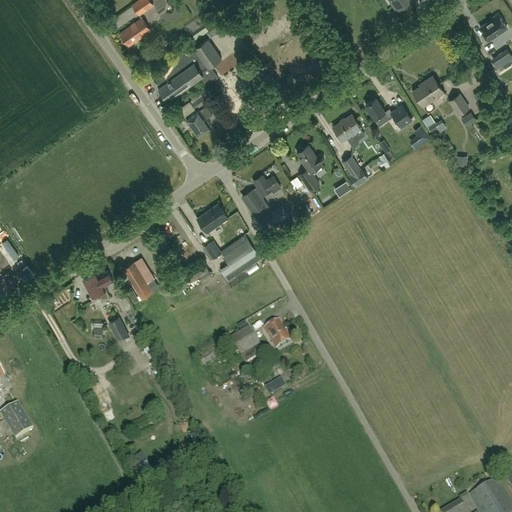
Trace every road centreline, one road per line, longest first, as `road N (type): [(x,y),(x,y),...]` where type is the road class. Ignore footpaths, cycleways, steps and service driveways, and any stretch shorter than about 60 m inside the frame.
road 1 (unclassified): [(416,511),(217,167)]
road 2 (tertiary): [(217,167),(470,0)]
road 3 (tertiary): [(0,315),(200,178)]
road 4 (unclassified): [(200,178),(67,0)]
